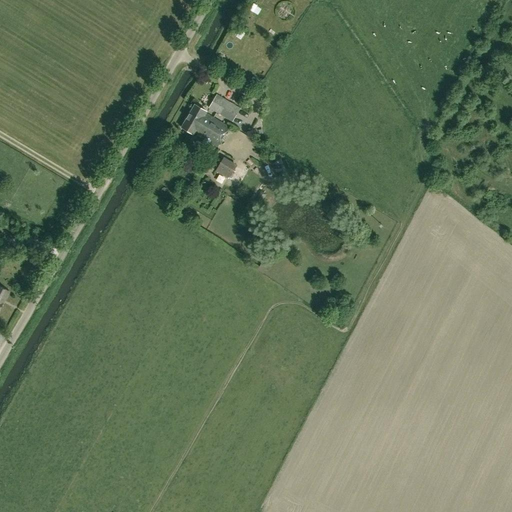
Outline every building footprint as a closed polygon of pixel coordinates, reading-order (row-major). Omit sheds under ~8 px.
[(221,58),(217,56),(213,62),(218,65),(221,58)] [(209,108),(232,122),(240,109),(217,95),(209,108)] [(194,133),(195,134),(198,128),(205,132),(213,118),(206,113),(207,112),(194,105),(181,128),(193,135),(194,133)] [(198,128),(195,134),(204,139),(203,141),(203,140),(199,146),(207,150),(210,145),(209,144),(210,142),(217,146),(228,126),(213,118),(205,132),(198,128)] [(223,158),(216,170),(235,181),(242,169),(223,158)] [(0,287),(0,308),(9,292),(0,287)]
